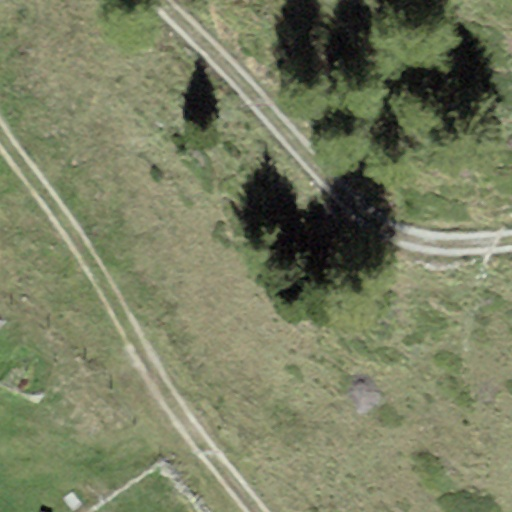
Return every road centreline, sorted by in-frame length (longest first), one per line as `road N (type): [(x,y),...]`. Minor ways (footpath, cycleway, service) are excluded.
road 1 (track): [(255,511),(186,432),(0,121)]
road 2 (track): [(166,0),(402,237),(511,244)]
